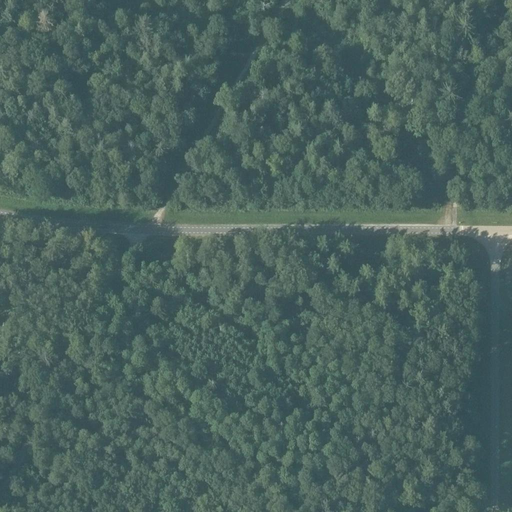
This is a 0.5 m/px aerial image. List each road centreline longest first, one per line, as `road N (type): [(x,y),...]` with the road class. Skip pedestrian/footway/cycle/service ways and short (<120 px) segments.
road 1 (tertiary): [(494,230),(145,230),(0,214)]
road 2 (track): [(445,230),(436,179),(354,68),(298,39),(128,0)]
road 3 (track): [(162,206),(107,281),(0,494)]
road 4 (unclassified): [(494,511),(494,230)]
road 5 (track): [(286,0),(184,168)]
